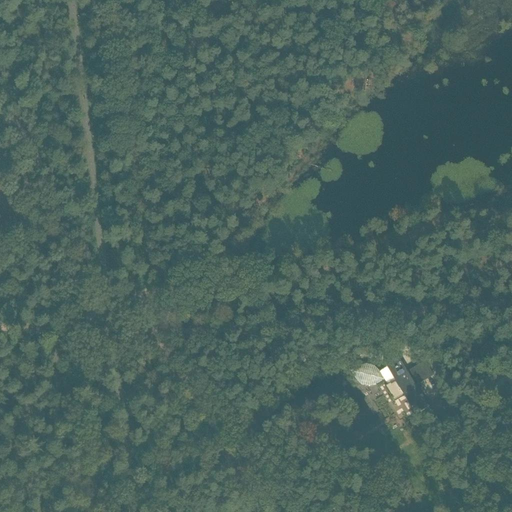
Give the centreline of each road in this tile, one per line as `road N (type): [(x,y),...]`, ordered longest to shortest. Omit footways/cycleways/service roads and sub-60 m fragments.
road 1 (track): [(511,302),(152,337)]
road 2 (track): [(152,337),(118,0)]
road 3 (track): [(0,101),(49,190),(88,323)]
road 4 (residential): [(267,511),(152,337)]
road 5 (track): [(67,332),(55,366),(59,452)]
